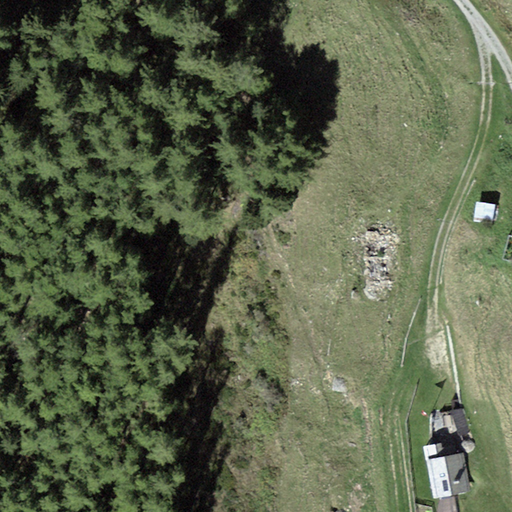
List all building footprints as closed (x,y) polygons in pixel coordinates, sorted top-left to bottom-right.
[(394,258),(367,257),(367,285),(394,285),(394,258)] [(461,436),(471,431),(462,410),(451,412),(461,436)] [(443,443),(424,446),(427,460),(459,454),(457,445),(444,448),(443,443)] [(459,454),(427,460),(434,498),(440,497),(455,495),(472,492),(465,453),(459,454)] [(457,511),(455,495),(440,497),(438,511),(437,511),(457,511)]
